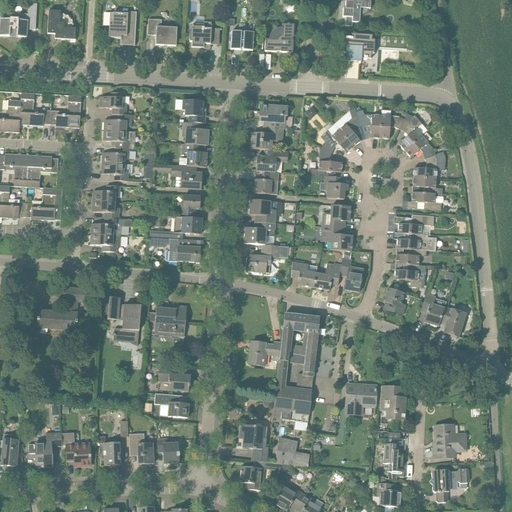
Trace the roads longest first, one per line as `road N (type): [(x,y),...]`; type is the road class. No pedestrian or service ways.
road 1 (tertiary): [(492,371),(473,176),(458,115),(434,95),(309,87)]
road 2 (tertiary): [(230,83),(0,70)]
road 3 (residential): [(201,487),(217,282)]
road 4 (residential): [(201,487),(0,495)]
road 5 (residential): [(217,282),(230,83)]
road 6 (residential): [(362,320),(217,282)]
road 7 (residential): [(217,282),(74,268)]
road 8 (residential): [(499,511),(492,371)]
road 9 (residential): [(492,371),(362,320)]
road 10 (residential): [(414,511),(421,392)]
